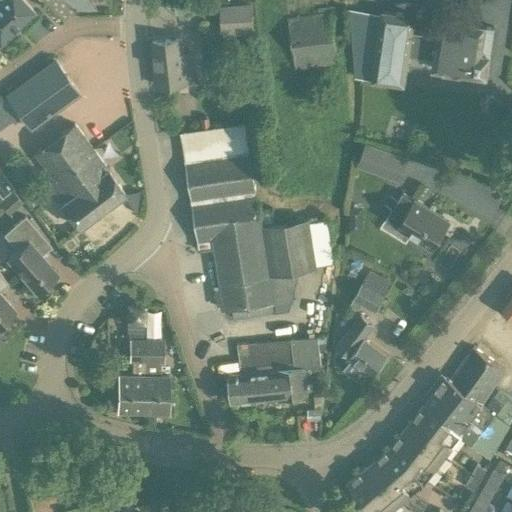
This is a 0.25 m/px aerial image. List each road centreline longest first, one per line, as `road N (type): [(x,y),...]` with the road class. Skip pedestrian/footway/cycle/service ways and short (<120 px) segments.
road 1 (residential): [(314,461),(361,436),(511,268)]
road 2 (unclassified): [(53,419),(314,461)]
road 3 (residential): [(146,242),(160,197),(139,84),(136,0)]
road 4 (residential): [(53,419),(58,334),(146,242)]
road 5 (residential): [(194,356),(173,274),(146,242)]
